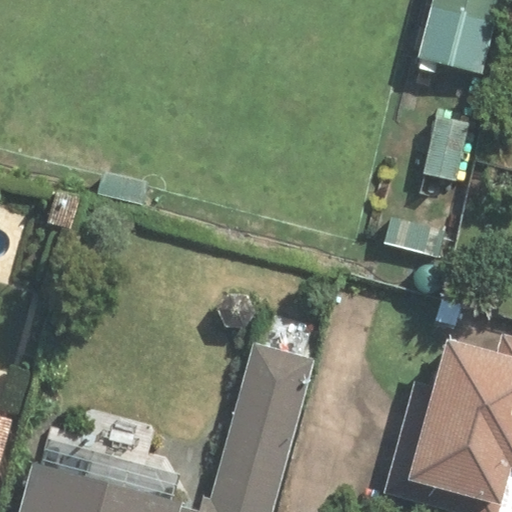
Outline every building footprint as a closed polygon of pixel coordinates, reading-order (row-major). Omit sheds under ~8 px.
[(436,0),(424,46),(476,60),(491,0),(436,0)] [(470,123),(431,114),(416,182),(455,191),(470,123)] [(440,226),(385,212),(375,252),(430,266),(440,226)] [(425,384),(404,378),(373,490),(456,511),(490,511),(501,473),(511,476),(511,342),(491,337),(485,358),(435,344),(425,384)] [(248,350),(207,511),(202,511),(168,503),(175,477),(35,439),(17,511),(262,511),(299,362),(248,350)]
